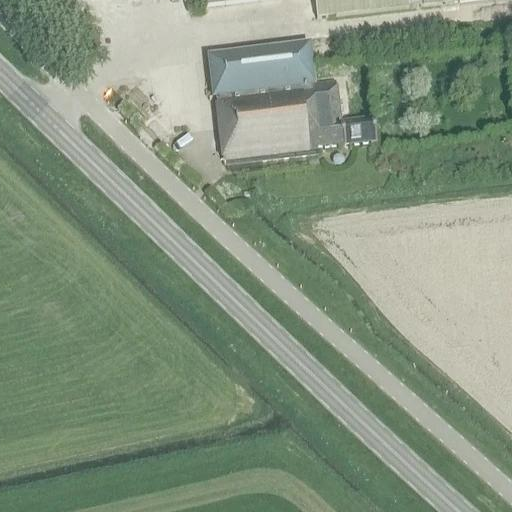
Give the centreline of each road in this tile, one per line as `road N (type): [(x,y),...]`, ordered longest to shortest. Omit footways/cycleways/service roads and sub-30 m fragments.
road 1 (unclassified): [(511,494),(146,162),(0,10)]
road 2 (primary): [(453,511),(0,72)]
